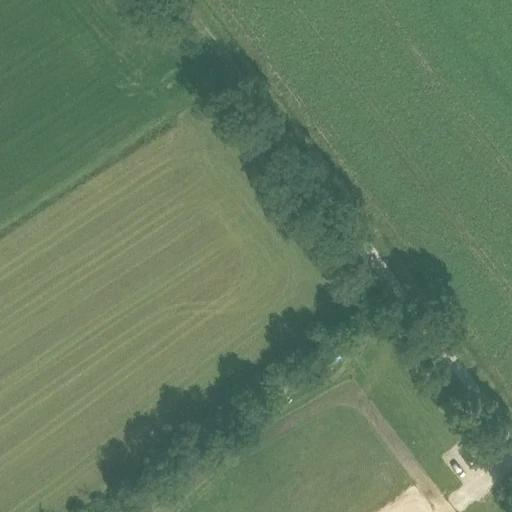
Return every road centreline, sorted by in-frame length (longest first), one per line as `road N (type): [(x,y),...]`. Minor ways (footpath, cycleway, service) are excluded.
road 1 (track): [(171,0),(385,280)]
road 2 (unclassified): [(511,442),(385,280)]
